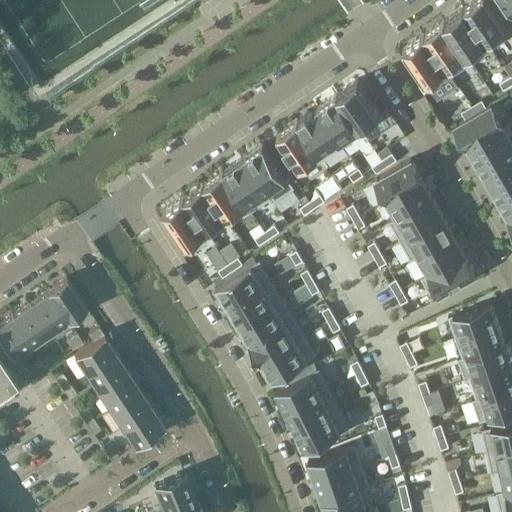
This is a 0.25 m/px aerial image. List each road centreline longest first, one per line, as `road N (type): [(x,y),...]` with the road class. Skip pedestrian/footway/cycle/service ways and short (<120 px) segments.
road 1 (residential): [(295,511),(254,413),(125,197)]
road 2 (residential): [(125,197),(368,33)]
road 3 (residential): [(511,277),(368,33)]
road 4 (residential): [(72,232),(193,426)]
road 5 (residential): [(193,426),(63,511)]
